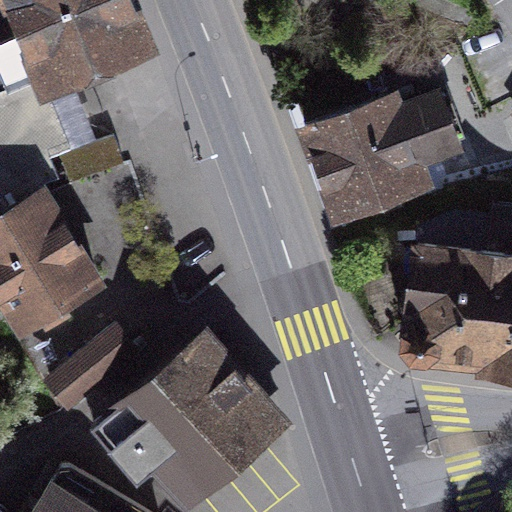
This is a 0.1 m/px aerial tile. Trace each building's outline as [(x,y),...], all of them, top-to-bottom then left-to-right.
[(131,0),(0,0),(0,194),(33,170),(73,140),(50,83),(150,44),(131,0)] [(392,94),(305,126),(337,211),(423,179),(415,157),(445,146),(426,95),(396,106),(392,94)] [(115,135),(61,154),(72,183),(125,164),(115,135)] [(33,170),(0,194),(0,280),(25,323),(96,279),(33,170)] [(451,210),(418,225),(416,246),(407,324),(406,332),(413,342),(421,350),(483,356),(483,361),(511,363),(511,201),(490,199),(489,214),(451,210)] [(134,348),(115,324),(51,375),(70,399),(134,348)] [(209,328),(95,424),(139,476),(157,461),(189,499),(275,427),(242,389),(252,380),(209,328)] [(33,511),(150,511),(64,460),(33,511)]
